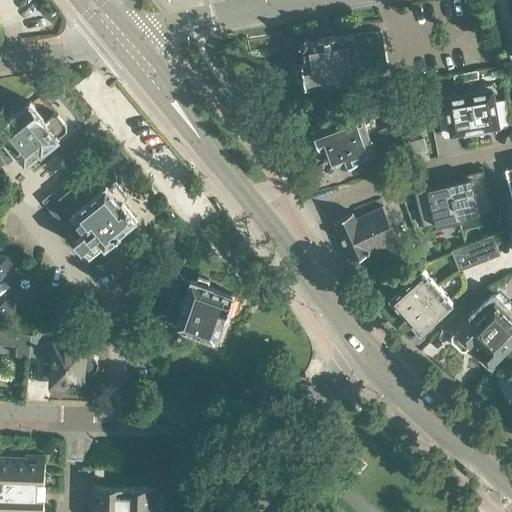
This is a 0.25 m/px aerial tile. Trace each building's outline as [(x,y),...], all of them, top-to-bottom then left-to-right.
[(310,40),(307,37),(301,44),(305,47),(306,61),(303,62),(303,64),(296,65),(294,69),(295,80),(298,82),(306,81),(306,84),(350,77),(349,73),(359,72),(359,71),(387,67),(381,31),(354,35),(353,34),(337,36),(337,34),(320,37),(320,39),(310,40)] [(477,70),(466,72),(467,80),(479,78),(477,70)] [(466,72),(454,74),(455,82),(467,80),(466,72)] [(492,83),(468,88),(469,92),(470,92),(477,133),(489,131),(488,126),(500,124),(492,83)] [(469,92),(446,96),(452,133),(464,131),(465,135),(477,133),(470,92),(469,92)] [(0,155),(1,155),(8,164),(18,156),(26,165),(42,153),(42,154),(61,139),(59,137),(67,131),(67,125),(58,114),(53,113),(45,120),(30,102),(13,115),(13,114),(0,123),(0,155)] [(377,149),(399,141),(393,124),(371,132),(369,127),(378,124),(372,107),(362,110),(362,108),(314,126),(315,127),(307,130),(306,133),(310,145),(313,147),(320,144),(321,146),(323,145),(328,159),(326,164),(335,167),(336,164),(343,162),(345,165),(362,159),(362,157),(378,151),(377,149)] [(409,153),(401,156),(404,166),(430,158),(424,137),(405,143),(409,153)] [(460,180),(450,183),(459,218),(460,218),(494,210),(484,169),(459,175),(460,180)] [(120,232),(138,218),(123,200),(127,197),(115,180),(108,186),(107,184),(91,197),(73,176),(43,200),(90,256),(105,244),(106,246),(121,234),(120,232)] [(450,183),(415,191),(424,227),(437,223),(438,228),(452,225),(461,223),(460,218),(459,218),(450,183)] [(353,212),(343,217),(335,220),(353,259),(398,239),(384,206),(356,218),(353,212)] [(492,235),(481,239),(489,259),(499,255),(492,235)] [(470,243),(478,263),(489,259),(481,239),(470,243)] [(470,243),(460,247),(468,267),(478,263),(470,243)] [(459,249),(460,248),(453,251),(460,270),(467,267),(459,249)] [(0,320),(7,320),(15,313),(17,303),(34,288),(36,279),(29,270),(24,274),(8,255),(0,255),(0,320)] [(390,296),(421,329),(422,331),(454,302),(423,267),(390,296)] [(184,328),(217,338),(224,316),(227,317),(234,293),(214,287),(214,286),(212,286),(209,279),(202,277),(195,279),(192,278),(192,280),(181,276),(172,302),(170,301),(162,325),(177,329),(178,326),(180,327),(179,329),(183,331),(184,328)] [(467,349),(472,344),(489,327),(493,330),(511,310),(511,305),(498,292),(491,294),(457,329),(458,330),(452,336),(453,340),(462,349),(467,349)] [(489,327),(472,344),(493,365),(511,345),(511,310),(493,330),(489,327)] [(33,335),(31,355),(44,356),(55,357),(53,385),(82,387),(83,373),(89,373),(92,373),(95,372),(98,369),(99,364),(99,361),(97,359),(95,357),(91,356),(84,355),(85,342),(45,339),(46,329),(33,335)] [(32,334),(19,332),(19,334),(17,354),(30,355),(32,334)] [(511,374),(502,384),(511,393),(511,374)] [(0,511),(44,511),(46,455),(45,455),(45,459),(0,457),(0,511)] [(158,488),(94,486),(93,511),(153,511),(154,489),(158,489),(158,488)]
